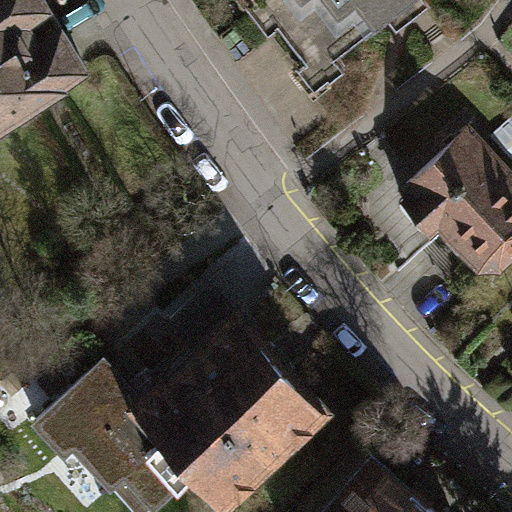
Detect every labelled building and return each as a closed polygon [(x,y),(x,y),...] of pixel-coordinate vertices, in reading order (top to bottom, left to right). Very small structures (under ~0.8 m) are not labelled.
[(42,0),(0,0),(0,114),(82,66),(42,0)] [(325,38),(335,50),(400,0),(281,0),(287,7),(276,15),(305,53),(325,38)] [(511,176),(464,126),(406,180),(414,189),(404,199),(429,226),(438,217),(479,261),(497,263),(511,249),(511,176)] [(169,314),(196,345),(235,311),(208,280),(169,314)] [(318,404),(235,311),(196,345),(139,396),(103,355),(35,416),(61,445),(69,438),(134,510),(192,458),(221,490),(318,404)] [(437,511),(370,451),(315,511),(437,511)]
